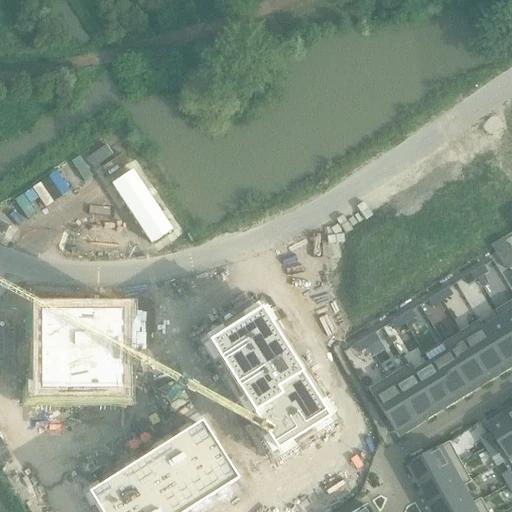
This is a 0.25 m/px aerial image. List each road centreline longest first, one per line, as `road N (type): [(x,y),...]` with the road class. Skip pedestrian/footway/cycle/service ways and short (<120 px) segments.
road 1 (residential): [(278,511),(375,449),(267,237)]
road 2 (residential): [(391,453),(511,381)]
road 3 (residential): [(74,511),(0,395)]
